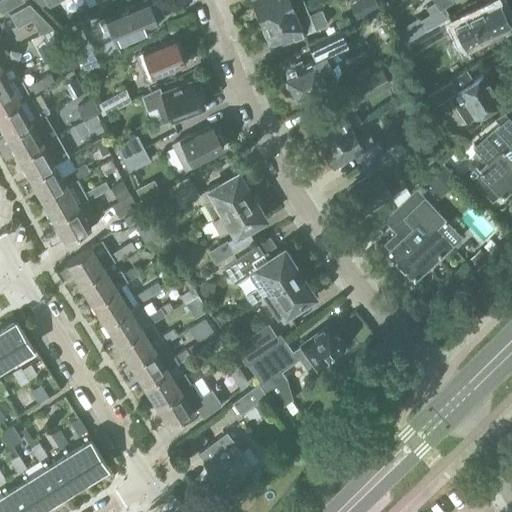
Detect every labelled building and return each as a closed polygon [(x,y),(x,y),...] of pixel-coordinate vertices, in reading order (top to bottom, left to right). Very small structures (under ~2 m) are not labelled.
[(0,0),(0,10),(1,13),(24,0),(0,0)] [(107,28),(112,41),(154,24),(155,20),(162,14),(156,0),(145,2),(144,0),(143,0),(96,19),(101,31),(107,28)] [(261,0),(262,2),(252,6),(260,25),(305,6),(302,0),(261,0)] [(450,16),(443,5),(448,2),(446,0),(434,0),(425,6),(429,13),(419,19),(420,20),(426,30),(450,16)] [(370,14),(379,9),(375,2),(354,12),(358,20),(370,14)] [(470,49),(497,36),(494,30),(508,23),(507,22),(509,18),(507,14),(502,13),(497,2),(457,22),(470,49)] [(40,34),(53,26),(29,3),(10,14),(17,27),(31,19),(40,34)] [(305,6),(260,25),(267,43),(279,38),(280,43),(323,25),(322,24),(326,23),(321,9),(309,14),(305,6)] [(379,9),(370,14),(370,20),(374,24),(380,23),(383,19),(379,9)] [(393,34),(401,46),(426,30),(420,20),(419,19),(419,18),(393,34)] [(309,94),(336,79),(325,58),(347,47),(338,30),(307,46),(314,59),(302,65),(300,60),(293,64),(295,69),(297,72),(284,79),(286,83),(285,85),(289,93),(291,93),(294,98),(307,91),(309,94)] [(426,30),(401,46),(408,58),(434,42),(426,30)] [(47,41),(53,53),(64,47),(58,35),(47,41)] [(161,70),(182,61),(179,55),(183,48),(180,41),(173,40),(172,37),(133,53),(144,80),(162,72),(161,70)] [(85,71),(98,65),(87,39),(74,44),(85,71)] [(350,82),(360,100),(391,84),(381,66),(350,82)] [(458,91),(449,97),(466,122),(499,101),(482,75),(482,74),(473,80),(466,70),(451,80),(458,91)] [(8,78),(0,81),(0,109),(20,99),(29,94),(30,95),(55,81),(50,72),(26,86),(18,74),(18,73),(8,78)] [(71,98),(83,92),(76,78),(64,84),(71,98)] [(172,122),(203,110),(191,79),(161,90),(159,86),(141,94),(147,110),(157,106),(163,122),(171,119),(172,122)] [(451,80),(425,97),(432,108),(449,97),(458,91),(451,80)] [(103,115),(132,100),(125,88),(96,103),(103,115)] [(0,126),(4,134),(31,120),(32,121),(45,113),(49,111),(45,103),(37,108),(30,95),(29,94),(20,99),(0,109),(0,126)] [(96,113),(99,111),(92,97),(78,105),(85,119),(96,113)] [(360,121),(355,112),(347,98),(315,117),(318,122),(309,127),(320,144),(360,121)] [(508,114),(507,115),(504,112),(496,119),(499,122),(472,147),(483,157),(482,158),(486,162),(479,168),(476,165),(468,166),(462,172),(473,184),(474,183),(490,201),(497,195),(499,197),(502,194),(503,194),(511,186),(511,117),(511,118),(508,114)] [(45,113),(32,121),(31,120),(4,134),(16,155),(43,141),(43,142),(52,137),(64,131),(63,130),(74,125),(70,117),(52,127),(45,113)] [(83,119),(89,130),(102,123),(96,113),(85,119),(83,119)] [(377,139),(384,149),(404,137),(412,131),(405,120),(377,139)] [(365,128),(360,121),(320,144),(330,162),(339,156),(342,161),(373,142),(365,128)] [(221,148),(208,123),(189,133),(188,133),(169,143),(183,168),(221,148)] [(121,158),(143,146),(136,133),(114,145),(121,158)] [(52,137),(43,142),(43,141),(16,155),(28,177),(55,162),(64,158),(52,137)] [(381,165),(365,175),(348,187),(364,211),(378,202),(403,185),(405,184),(395,169),(397,168),(393,163),(412,150),(404,137),(384,149),(375,155),(381,165)] [(102,138),(95,141),(102,155),(109,151),(102,138)] [(143,146),(121,158),(128,171),(150,159),(143,146)] [(55,162),(28,177),(39,197),(66,183),(67,183),(77,178),(90,171),(85,162),(62,175),(55,162)] [(427,181),(435,189),(451,175),(443,167),(427,181)] [(210,219),(248,195),(235,173),(216,183),(216,182),(198,193),(199,194),(204,202),(201,203),(210,219)] [(174,194),(181,206),(199,194),(198,193),(187,175),(166,188),(171,196),(174,194)] [(88,199),(83,191),(77,178),(67,183),(66,183),(39,197),(51,219),(78,204),(87,200),(88,199)] [(88,199),(88,200),(109,189),(104,180),(83,191),(88,199)] [(147,197),(141,185),(136,187),(142,199),(147,197)] [(383,218),(395,231),(383,243),(390,251),(387,253),(390,256),(389,257),(409,278),(410,277),(412,278),(414,276),(416,277),(452,243),(436,227),(445,218),(416,187),(383,218)] [(112,204),(119,216),(137,206),(130,193),(112,204)] [(248,195),(210,219),(208,220),(216,234),(230,226),(234,234),(244,228),(243,227),(261,216),(248,195)] [(78,204),(51,219),(64,241),(90,226),(90,225),(89,226),(85,219),(94,213),(87,200),(78,204)] [(134,226),(145,219),(140,208),(123,218),(128,225),(132,222),(134,226)] [(257,243),(238,256),(223,266),(234,283),(248,273),(257,286),(245,294),(251,303),(263,295),(263,294),(271,289),(295,272),(281,250),(267,258),(263,252),(275,245),(269,236),(257,243)] [(224,239),(205,251),(212,263),(232,252),(224,239)] [(91,246),(65,262),(77,282),(103,266),(132,249),(128,242),(110,253),(109,250),(98,257),(91,246)] [(488,256),(479,247),(468,258),(477,267),(488,256)] [(103,266),(77,282),(90,303),(116,287),(124,281),(125,282),(138,274),(134,267),(124,274),(120,269),(109,276),(103,266)] [(295,272),(271,289),(263,294),(263,295),(277,317),(310,295),(295,272)] [(124,281),(116,287),(90,303),(103,323),(128,307),(129,307),(162,288),(157,280),(133,295),(125,282),(124,281)] [(186,301),(199,294),(194,285),(180,294),(184,302),(186,301)] [(186,301),(195,317),(208,309),(199,294),(186,301)] [(151,322),(152,322),(165,314),(160,306),(146,314),(151,322)] [(141,328),(129,307),(128,307),(103,323),(115,344),(141,328)] [(214,316),(220,324),(227,319),(221,310),(214,316)] [(13,359),(32,346),(16,321),(0,330),(0,343),(11,360),(14,366),(17,364),(13,359)] [(141,328),(115,344),(128,364),(154,348),(161,343),(162,344),(178,334),(173,327),(160,335),(152,322),(151,322),(141,328)] [(267,350),(279,341),(284,338),(280,332),(276,334),(268,323),(250,335),(262,353),(267,350)] [(279,341),(267,350),(281,370),(299,357),(308,370),(314,365),(315,366),(344,345),(345,341),(339,332),(331,332),(325,325),(300,342),(300,344),(292,350),(284,338),(279,341)] [(0,366),(11,360),(0,343),(0,366)] [(154,348),(128,364),(141,385),(167,369),(166,368),(161,359),(168,354),(162,344),(161,343),(154,348)] [(190,355),(186,347),(173,355),(177,362),(177,361),(179,363),(190,355)] [(266,391),(286,377),(281,370),(267,350),(262,353),(247,363),(266,391)] [(240,369),(232,356),(223,362),(232,375),(240,369)] [(166,368),(167,369),(141,385),(153,405),(179,389),(192,382),(202,376),(198,368),(186,375),(179,363),(177,361),(177,362),(166,368)] [(27,379),(20,367),(13,371),(21,383),(27,379)] [(197,408),(196,407),(203,403),(199,396),(200,395),(192,382),(179,389),(153,405),(167,427),(193,410),(197,408)] [(240,413),(255,401),(266,393),(258,382),(232,401),(240,413)] [(31,391),(38,403),(46,398),(38,386),(31,391)] [(202,416),(221,403),(211,388),(200,395),(199,396),(203,403),(196,407),(197,408),(202,416)] [(72,422),(79,434),(86,430),(78,418),(72,422)] [(52,434),(59,446),(66,442),(59,430),(52,434)] [(325,442),(316,431),(308,437),(318,448),(325,442)] [(225,432),(196,453),(222,488),(229,483),(235,491),(253,478),(245,469),(257,460),(246,446),(240,451),(225,432)] [(69,453),(85,479),(107,465),(91,440),(89,441),(85,435),(83,436),(87,442),(69,453)] [(32,447),(39,459),(46,455),(38,443),(32,447)] [(49,466),(65,492),(85,479),(69,453),(65,447),(63,449),(67,455),(49,466)] [(11,460),(19,471),(25,467),(18,456),(11,460)] [(28,479),(44,505),(65,492),(49,466),(45,460),(43,462),(46,467),(28,479)] [(22,474),(26,480),(8,491),(20,511),(32,511),(44,505),(28,479),(25,473),(22,474)] [(20,511),(8,491),(4,486),(2,487),(5,493),(0,496),(0,511),(20,511)]
